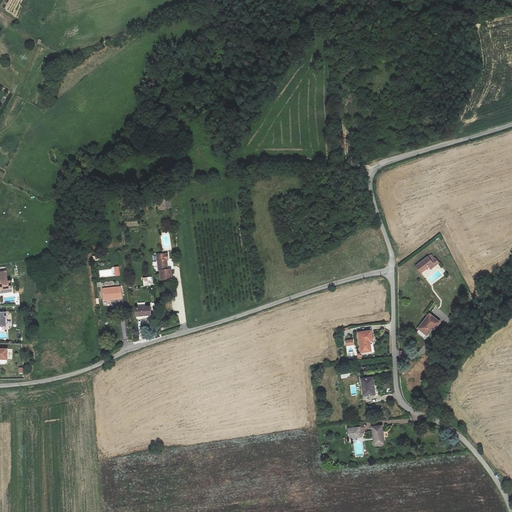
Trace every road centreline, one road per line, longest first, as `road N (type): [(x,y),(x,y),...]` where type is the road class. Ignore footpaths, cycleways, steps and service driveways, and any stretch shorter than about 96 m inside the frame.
road 1 (unclassified): [(391,270),(65,375),(0,385)]
road 2 (residential): [(391,270),(398,397),(469,446),(510,511)]
road 3 (unclassified): [(511,124),(373,171),(391,270)]
